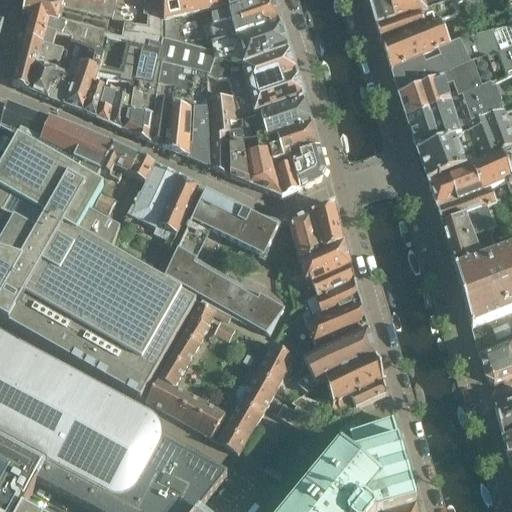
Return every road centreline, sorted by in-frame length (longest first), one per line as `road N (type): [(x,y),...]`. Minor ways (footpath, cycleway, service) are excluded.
road 1 (residential): [(509,511),(403,169)]
road 2 (residential): [(341,190),(430,511)]
road 3 (residential): [(280,0),(341,190)]
road 4 (residential): [(403,169),(352,0)]
